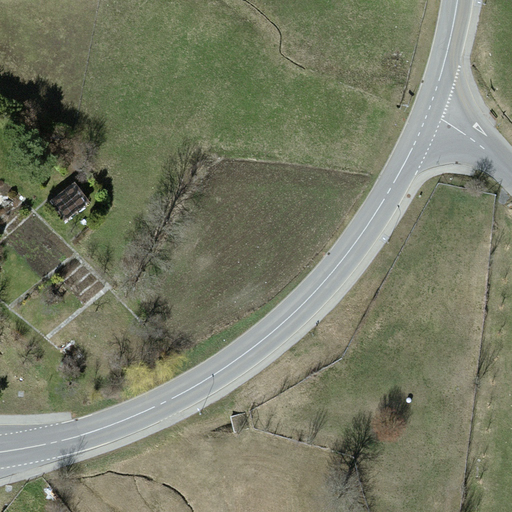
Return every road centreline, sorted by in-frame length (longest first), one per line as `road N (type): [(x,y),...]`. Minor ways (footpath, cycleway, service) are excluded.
road 1 (tertiary): [(0,450),(46,445),(179,395),(319,295),(434,125)]
road 2 (tertiary): [(434,125),(461,0)]
